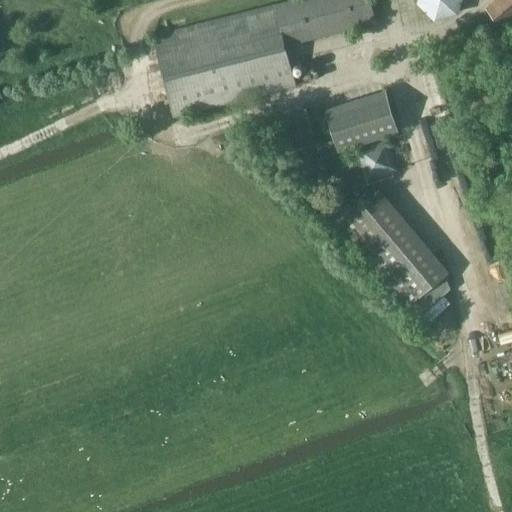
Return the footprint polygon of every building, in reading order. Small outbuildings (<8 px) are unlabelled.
[(285,45),(376,22),(370,0),(292,0),(153,35),(174,116),(295,86),(285,45)] [(419,0),(419,2),(435,19),(458,13),(461,0),(419,0)] [(501,25),(511,15),(511,0),(495,0),(486,8),(487,8),(501,25)] [(339,149),(398,131),(385,91),(326,109),(339,149)] [(359,147),(369,178),(395,170),(385,139),(359,147)] [(339,222),(409,305),(446,274),(376,191),(339,222)]
